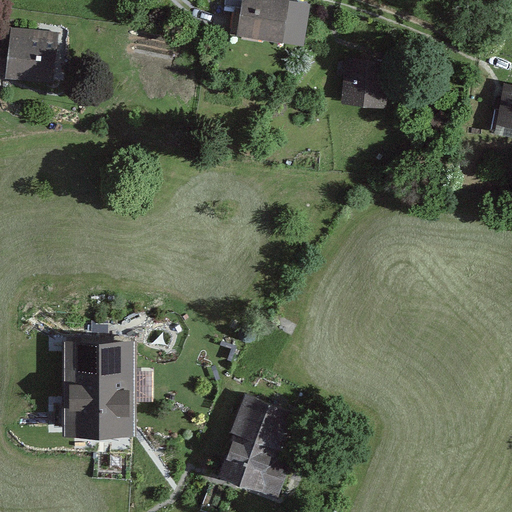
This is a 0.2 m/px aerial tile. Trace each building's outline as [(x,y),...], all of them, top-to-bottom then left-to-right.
[(317,8),(264,0),(248,0),(242,39),(311,50),(317,8)] [(61,33),(6,27),(1,78),(55,84),(61,33)] [(393,60),(352,57),(348,101),(389,104),(393,60)] [(511,87),(506,86),(500,125),(511,126),(511,87)] [(97,394),(52,394),(51,425),(144,426),(145,344),(98,343),(97,394)] [(296,416),(248,401),(221,481),(286,502),(299,460),(285,450),(296,416)]
